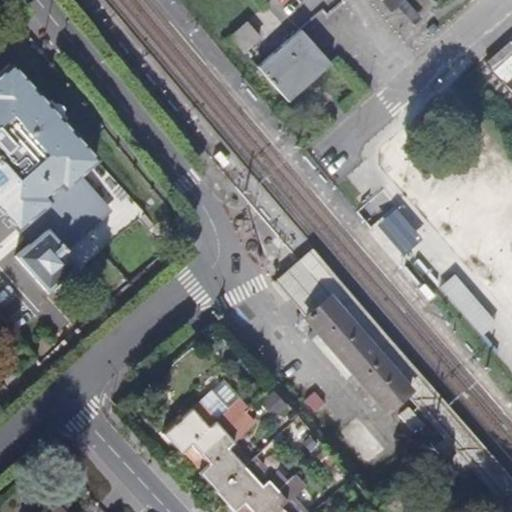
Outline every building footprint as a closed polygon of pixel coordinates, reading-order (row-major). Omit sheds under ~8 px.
[(379,0),(391,12),(397,7),(413,25),(422,18),(406,0),(379,0)] [(243,52),(260,38),(247,24),(231,37),(243,52)] [(312,74),(315,78),(330,65),(300,30),(257,67),(284,97),(312,74)] [(511,45),(509,42),(485,62),(511,93),(511,45)] [(76,177),(96,159),(10,63),(0,71),(0,209),(17,229),(22,225),(35,239),(16,255),(45,288),(75,262),(61,247),(104,209),(76,177)] [(288,101),(315,78),(312,74),(284,97),(288,101)] [(386,225),(383,227),(403,251),(406,248),(417,239),(397,215),(386,225)] [(291,300),(306,317),(311,313),(319,305),(324,301),(329,297),(343,312),(358,329),(410,389),(405,393),(477,474),(510,511),(511,511),(511,475),(312,248),(298,260),(274,281),(291,300)] [(387,409),(405,393),(410,389),(358,329),(343,312),(329,297),(324,301),(319,305),(311,313),(306,317),(311,322),(328,341),(335,350),(356,373),(387,409)] [(228,406),(239,396),(223,379),(212,389),(228,406)] [(195,459),(199,454),(233,423),(246,412),(250,408),(239,396),(228,406),(212,389),(197,402),(163,433),(181,454),(187,450),(195,459)] [(401,414),(414,430),(424,422),(410,406),(401,414)] [(216,492),(251,460),(234,441),(243,433),(255,422),(246,412),(233,423),(199,454),(207,463),(203,467),(198,472),(216,492)] [(195,459),(203,467),(207,463),(199,454),(195,459)] [(243,503),(251,511),(286,481),(276,470),(271,474),(254,457),(251,460),(216,492),(234,511),(243,503)] [(298,511),(287,500),(295,491),(286,481),(251,511),(298,511)] [(234,511),(250,511),(251,511),(243,503),(234,511)]
